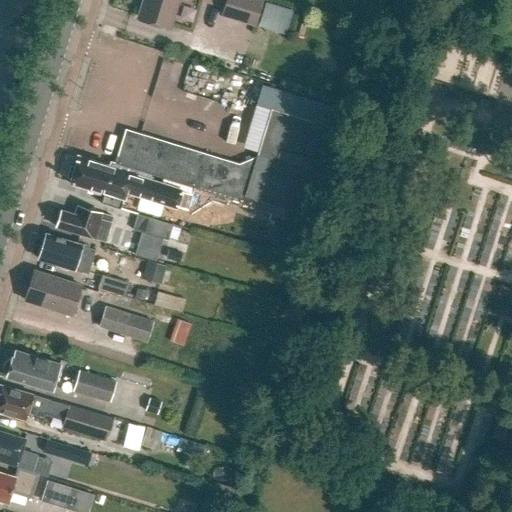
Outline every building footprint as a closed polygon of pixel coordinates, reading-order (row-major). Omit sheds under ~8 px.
[(145,0),(140,17),(172,27),(180,0),(145,0)] [(226,0),(221,17),(255,27),(264,0),(262,0),(226,0)] [(184,62),(169,57),(166,65),(181,70),(184,62)] [(202,152),(199,159),(123,136),(113,164),(164,179),(194,188),(252,205),(254,198),(299,212),(314,216),(326,176),(341,129),(273,108),(258,156),(239,164),(202,152)] [(112,168),(79,157),(76,165),(71,166),(68,176),(72,180),(71,182),(90,189),(90,190),(104,195),(101,204),(119,209),(125,190),(126,190),(135,193),(135,194),(187,210),(192,194),(194,188),(164,179),(162,185),(137,177),(138,171),(113,164),(112,168)] [(254,198),(252,205),(251,207),(271,214),(270,216),(296,224),(299,212),(254,198)] [(105,241),(111,223),(112,217),(97,212),(96,210),(92,208),(89,210),(78,206),(75,215),(62,210),(60,214),(57,216),(56,220),(58,222),(57,226),(105,241)] [(139,215),(134,231),(170,241),(175,225),(139,215)] [(87,274),(95,249),(46,234),(42,245),(39,244),(36,254),(39,255),(38,258),(59,265),(59,267),(68,270),(69,268),(87,274)] [(182,267),(185,256),(174,253),(171,264),(182,267)] [(154,263),(149,282),(160,285),(161,281),(167,283),(170,272),(164,271),(165,266),(154,263)] [(71,316),(80,286),(33,271),(24,300),(71,316)] [(102,276),(97,290),(124,298),(125,297),(152,306),(156,293),(102,276)] [(145,343),(152,324),(105,308),(99,328),(145,343)] [(12,357),(11,359),(8,359),(6,361),(4,363),(3,366),(3,369),(4,371),(6,374),(5,376),(50,390),(59,365),(15,351),(13,357),(12,357)] [(110,401),(115,382),(79,370),(72,390),(110,401)] [(111,419),(0,385),(0,411),(25,419),(27,413),(43,418),(44,415),(51,417),(52,413),(64,417),(61,427),(105,441),(111,419)] [(158,414),(161,401),(149,397),(145,410),(158,414)] [(141,426),(138,434),(144,436),(141,447),(157,451),(162,433),(141,426)] [(25,439),(0,431),(0,459),(18,465),(19,459),(26,461),(28,453),(22,450),(25,439)] [(66,459),(70,448),(64,446),(65,444),(46,439),(42,452),(61,458),(61,457),(66,459)] [(18,469),(15,478),(0,473),(0,500),(7,503),(10,492),(29,497),(36,475),(18,469)] [(61,504),(84,511),(86,511),(92,495),(67,486),(61,504)]
